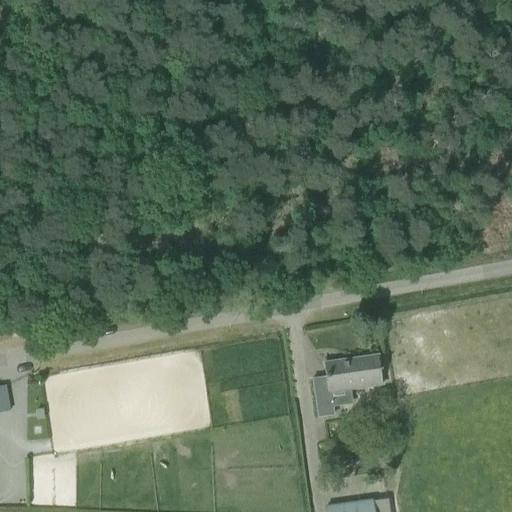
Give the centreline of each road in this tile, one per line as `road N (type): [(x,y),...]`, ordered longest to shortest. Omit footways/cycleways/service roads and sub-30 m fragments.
road 1 (unclassified): [(0,358),(511,264)]
road 2 (track): [(46,0),(235,316)]
